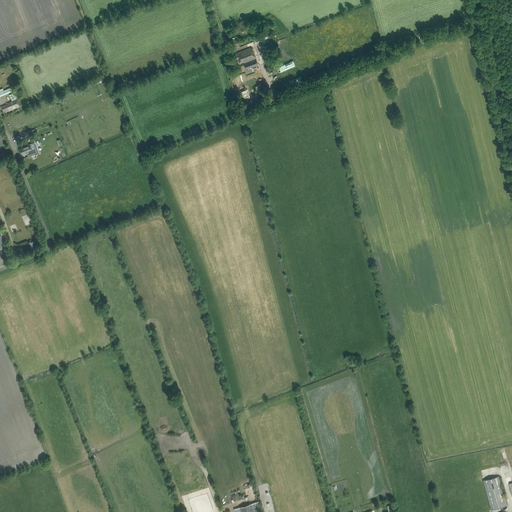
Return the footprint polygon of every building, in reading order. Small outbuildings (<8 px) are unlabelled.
[(251,38),(253,42),(253,43),(271,36),(268,29),(250,36),(251,38)] [(245,62),(256,58),(252,47),(238,52),(238,53),(234,55),(236,59),(239,58),(240,63),(243,62),(245,61),(245,62)] [(252,72),(251,68),(258,65),(256,58),(245,62),(245,61),(243,62),(248,73),(252,72)] [(0,96),(12,92),(10,87),(4,90),(3,88),(0,89),(0,96)] [(258,98),(264,95),(262,92),(250,97),(247,89),(241,92),(245,100),(247,98),(248,101),(254,99),(255,102),(259,100),(258,98)] [(6,104),(2,107),(4,111),(5,110),(6,112),(20,106),(16,99),(5,103),(6,104)] [(45,138),(38,140),(41,151),(48,149),(45,138)] [(20,149),(22,154),(25,153),(25,154),(29,152),(29,151),(33,150),(30,144),(21,147),(22,148),(20,149)] [(29,245),(30,245),(32,250),(37,248),(34,240),(28,242),(29,245)] [(499,476),(483,480),(491,510),(507,506),(506,500),(505,500),(499,476)]
